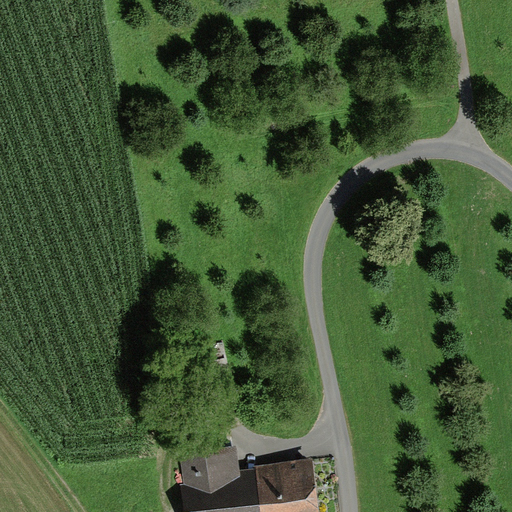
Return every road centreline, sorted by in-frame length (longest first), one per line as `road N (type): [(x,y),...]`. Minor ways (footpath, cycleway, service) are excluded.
road 1 (unclassified): [(348,511),(309,287),(315,231),(342,189),(381,162),(465,155),(511,185)]
road 2 (track): [(465,155),(447,0)]
road 3 (track): [(0,411),(74,511)]
